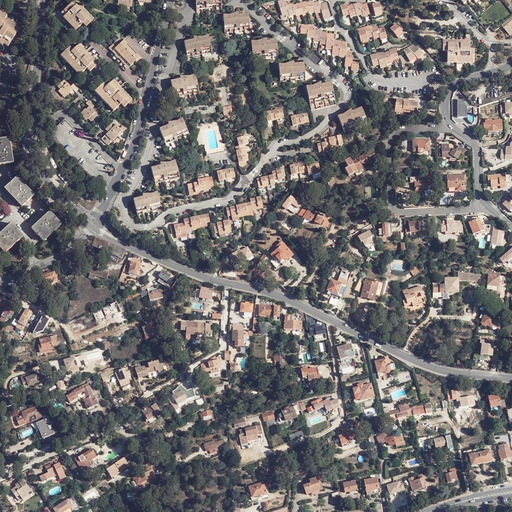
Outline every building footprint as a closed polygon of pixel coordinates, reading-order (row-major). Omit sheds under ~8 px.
[(195,0),(197,12),(222,10),(220,0),(195,0)] [(283,0),(278,2),(281,15),(288,13),(289,15),(295,13),(295,14),(301,13),(307,12),(308,12),(314,11),(314,12),(321,11),(322,14),(323,18),(330,16),(326,3),(320,5),(319,2),(313,3),(312,1),(306,3),(305,2),(293,5),(293,4),(286,6),(285,0),(283,0)] [(501,27),(509,35),(511,32),(511,10),(503,0),(499,0),(476,20),(486,32),(490,28),(495,33),(501,27)] [(83,28),(91,20),(72,1),(57,16),(73,32),(80,24),(83,28)] [(340,6),(342,15),(349,14),(349,15),(356,14),(362,13),(362,15),(369,13),(367,4),(360,5),(360,3),(347,6),(347,4),(340,6)] [(372,5),(374,15),(382,13),(379,3),(372,5)] [(9,46),(22,27),(10,20),(9,22),(6,20),(9,15),(0,10),(0,42),(4,46),(5,44),(9,46)] [(229,16),(223,15),(225,35),(250,34),(248,14),(239,15),(238,13),(229,16)] [(307,35),(307,36),(314,37),(314,39),(320,40),(320,42),(326,43),(326,46),(326,47),(332,48),(332,51),(332,53),(338,54),(338,56),(345,57),(345,59),(344,65),(351,66),(351,68),(351,69),(358,70),(359,61),(352,60),(353,52),(346,51),(347,43),(340,42),(340,41),(334,41),(334,35),(321,33),(321,30),(315,30),(315,27),(301,25),(300,34),(307,35)] [(390,30),(397,38),(402,33),(395,25),(390,30)] [(357,30),(360,42),(368,41),(367,39),(367,37),(372,36),(373,38),(379,37),(380,39),(387,37),(384,28),(378,30),(377,27),(371,28),(370,26),(357,30)] [(193,39),(183,42),(187,58),(212,52),(208,35),(202,37),(193,37),(193,39)] [(256,42),(251,42),(253,62),(278,60),(276,41),(266,41),(266,39),(256,42)] [(126,69),(138,57),(121,40),(113,48),(110,44),(106,49),(126,69)] [(442,41),(442,42),(442,47),(442,53),(447,53),(446,64),(473,65),(474,51),(469,50),(469,42),(442,41)] [(88,72),(95,65),(77,46),(71,52),(68,48),(59,57),(78,77),(85,69),(88,72)] [(405,53),(410,61),(416,56),(417,58),(419,59),(424,55),(417,47),(411,51),(409,49),(405,53)] [(370,56),(372,65),(379,64),(379,66),(379,68),(387,66),(386,64),(392,62),(391,60),(398,58),(395,49),(389,51),(389,53),(383,54),(383,52),(370,56)] [(285,65),(278,65),(280,85),(305,83),(304,64),(294,64),(294,62),(285,65)] [(180,80),(171,82),(173,97),(198,92),(194,77),(188,78),(180,78),(180,80)] [(122,108),(130,100),(111,81),(105,87),(102,84),(93,92),(112,112),(119,105),(122,108)] [(74,94),(77,91),(72,86),(69,88),(63,82),(56,88),(59,91),(58,92),(65,98),(72,92),(74,94)] [(312,87),(306,87),(310,107),(335,102),(330,83),(321,85),(320,83),(312,87)] [(403,100),(396,100),(395,105),(394,113),(402,114),(403,110),(416,111),(417,103),(403,102),(403,100)] [(90,110),(93,106),(88,101),(85,104),(89,107),(85,110),(84,109),(81,113),(87,119),(91,122),(97,115),(90,110)] [(479,115),(479,107),(474,107),(459,108),(460,114),(457,114),(457,118),(467,118),(467,116),(479,115)] [(229,108),(221,110),(223,120),(232,118),(229,108)] [(343,115),(337,117),(344,133),(367,123),(361,108),(352,112),(350,110),(343,115)] [(281,109),(265,112),(267,123),(283,119),(281,109)] [(307,114),(291,117),(293,127),(309,123),(307,114)] [(168,126),(159,130),(165,144),(187,135),(181,119),(176,123),(167,124),(168,126)] [(103,174),(110,167),(64,120),(59,125),(49,135),(95,182),(103,174)] [(485,125),(483,124),(484,132),(487,132),(487,133),(498,132),(498,131),(500,131),(502,131),(501,121),(490,122),(490,120),(485,121),(485,125)] [(122,133),(125,131),(121,127),(119,130),(112,123),(105,130),(107,133),(101,139),(107,146),(117,137),(116,136),(120,132),(122,133)] [(325,143),(317,145),(319,154),(327,153),(326,149),(343,146),(341,136),(324,140),(325,143)] [(243,152),(246,151),(244,145),(248,144),(247,140),(245,140),(244,137),(236,138),(238,147),(234,147),(239,167),(246,165),(245,162),(248,161),(246,156),(244,157),(244,154),(243,152)] [(0,164),(14,163),(12,138),(0,139),(0,164)] [(429,140),(412,141),(413,152),(418,152),(418,154),(420,155),(421,155),(422,154),(423,153),(423,152),(429,151),(429,140)] [(448,145),(441,145),(442,158),(449,158),(450,158),(450,156),(456,160),(460,155),(463,157),(466,152),(458,147),(455,152),(454,153),(452,151),(453,150),(449,150),(448,145)] [(363,154),(364,155),(351,161),(349,158),(344,161),(347,167),(344,169),(348,175),(352,174),(356,172),(363,169),(362,166),(369,163),(367,161),(375,157),(372,150),(363,154)] [(160,166),(151,169),(155,183),(178,176),(174,160),(169,163),(159,164),(160,166)] [(305,163),(289,166),(291,176),(299,174),(300,178),(308,177),(309,180),(321,177),(317,163),(306,166),(305,163)] [(233,169),(216,172),(218,182),(235,178),(233,169)] [(283,169),(271,172),(272,176),(256,179),(258,189),(274,186),(274,182),(282,180),(282,178),(285,177),(283,169)] [(465,176),(447,176),(448,188),(457,188),(457,191),(464,191),(464,183),(466,183),(465,176)] [(499,176),(487,177),(488,181),(490,181),(491,186),(500,186),(499,176)] [(21,207),(34,195),(17,177),(4,189),(21,207)] [(187,185),(189,194),(194,193),(194,194),(199,193),(199,191),(203,190),(203,189),(208,187),(206,177),(197,180),(197,182),(187,185)] [(432,177),(410,178),(410,183),(414,183),(414,189),(423,189),(423,187),(430,187),(429,182),(432,182),(432,177)] [(142,198),(133,200),(137,214),(161,208),(157,192),(151,195),(141,195),(142,198)] [(507,196),(502,201),(505,203),(508,207),(507,208),(511,213),(511,212),(511,199),(510,198),(511,197),(509,195),(508,196),(507,196)] [(230,208),(226,209),(228,217),(232,216),(232,217),(237,216),(238,218),(247,216),(247,215),(253,214),(252,210),(257,209),(258,210),(262,209),(260,198),(249,200),(250,203),(230,208)] [(311,212),(304,210),(303,213),(304,214),(303,218),(320,225),(323,220),(322,220),(323,218),(314,214),(314,213),(311,212)] [(43,242),(61,224),(49,212),(31,229),(43,242)] [(174,226),(169,227),(171,234),(175,233),(176,237),(181,235),(180,234),(187,233),(186,229),(192,228),(193,229),(202,227),(201,226),(207,224),(206,223),(210,222),(208,214),(184,220),(184,223),(174,226)] [(478,219),(469,222),(472,235),(483,232),(478,219)] [(217,224),(213,225),(215,233),(219,232),(219,233),(225,232),(225,233),(231,232),(228,221),(217,224)] [(442,225),(440,225),(441,232),(444,232),(448,231),(453,231),(453,232),(462,232),(462,226),(461,226),(461,223),(456,224),(456,226),(452,227),(452,221),(446,222),(442,222),(442,225)] [(408,227),(405,227),(406,234),(418,232),(418,227),(420,226),(419,222),(408,223),(408,227)] [(0,249),(4,254),(23,237),(11,224),(0,234),(0,249)] [(378,235),(382,235),(387,235),(390,235),(390,225),(381,226),(382,230),(378,230),(378,235)] [(127,252),(96,238),(92,247),(111,255),(120,259),(124,260),(127,252)] [(287,256),(291,252),(283,244),(270,255),(274,260),(275,259),(279,263),(287,256)] [(253,257),(247,248),(238,253),(244,262),(253,257)] [(502,255),(496,260),(502,266),(511,256),(511,249),(503,257),(502,255)] [(88,260),(90,255),(82,251),(79,256),(88,260)] [(120,259),(111,255),(109,260),(118,264),(120,259)] [(290,258),(287,256),(279,263),(275,259),(274,260),(271,263),(277,270),(290,258)] [(138,273),(142,261),(133,258),(129,270),(138,273)] [(131,262),(129,261),(124,272),(137,277),(138,273),(129,270),(131,262)] [(73,270),(69,262),(61,265),(64,274),(73,270)] [(106,279),(108,273),(87,265),(85,271),(106,279)] [(162,271),(156,280),(164,286),(171,277),(162,271)] [(57,282),(54,273),(49,274),(49,273),(40,275),(41,277),(39,277),(42,284),(52,280),(53,283),(57,282)] [(104,285),(101,278),(96,281),(98,288),(104,285)] [(458,279),(457,279),(445,279),(445,286),(438,286),(432,286),(432,293),(442,293),(447,293),(458,293),(458,281),(458,279)] [(336,283),(331,281),(327,291),(338,296),(342,286),(336,283)] [(373,301),(378,284),(365,281),(361,298),(373,301)] [(505,286),(492,281),(491,285),(504,290),(505,286)] [(211,300),(213,293),(208,291),(209,290),(201,288),(200,291),(197,290),(195,297),(203,298),(203,299),(207,301),(208,299),(211,300)] [(423,298),(425,300),(423,288),(410,290),(410,289),(405,290),(407,300),(418,299),(417,295),(422,294),(423,298)] [(27,295),(23,300),(34,306),(34,301),(27,295)] [(418,299),(407,300),(403,300),(405,306),(412,305),(413,308),(418,307),(418,308),(425,307),(423,300),(425,300),(423,298),(418,299)] [(10,313),(12,308),(14,305),(6,301),(4,305),(6,307),(1,316),(6,319),(8,315),(10,313)] [(120,313),(116,303),(110,306),(113,312),(116,311),(117,315),(120,313)] [(244,313),(251,313),(252,313),(252,305),(248,305),(248,303),(245,303),(245,304),(241,304),(240,312),(244,313)] [(112,314),(109,306),(103,309),(106,317),(112,314)] [(274,321),(279,321),(279,318),(279,313),(280,307),(275,307),(275,306),(270,306),(270,307),(266,307),(266,306),(260,306),(259,316),(274,316),(274,321)] [(101,309),(89,314),(89,316),(91,318),(102,314),(101,309)] [(496,317),(485,313),(484,315),(482,313),(479,319),(482,320),(480,324),(481,326),(484,327),(486,326),(491,328),(496,317)] [(301,331),(302,322),(290,322),(290,317),(290,316),(286,315),(285,317),(284,330),(301,331)] [(151,326),(150,322),(145,323),(146,327),(142,328),(144,337),(153,335),(153,332),(151,326)] [(198,323),(186,323),(186,330),(186,334),(198,335),(198,332),(198,325),(198,323)] [(212,325),(205,325),(198,325),(198,332),(205,332),(205,333),(212,333),(212,325)] [(322,331),(321,326),(309,328),(311,337),(325,335),(324,331),(324,330),(322,331)] [(243,331),(233,331),(232,331),(232,341),(243,341),(243,337),(243,336),(243,332),(243,331)] [(56,342),(55,336),(40,340),(41,345),(38,346),(40,352),(53,349),(53,347),(58,346),(57,345),(60,345),(59,341),(56,342)] [(493,356),(493,340),(480,340),(479,355),(493,356)] [(354,356),(351,345),(338,349),(341,360),(354,356)] [(278,362),(278,367),(287,366),(286,360),(284,360),(284,355),(273,356),(274,362),(278,362)] [(77,368),(74,358),(64,361),(67,372),(77,369),(77,368)] [(390,370),(387,358),(383,360),(375,362),(377,374),(384,372),(390,370)] [(216,361),(209,362),(208,362),(209,369),(210,369),(218,367),(218,365),(219,364),(219,360),(216,361)] [(158,365),(157,361),(148,364),(148,365),(140,367),(135,368),(137,378),(148,375),(147,372),(150,371),(151,372),(157,370),(158,372),(163,371),(160,364),(158,365)] [(218,367),(210,369),(210,370),(210,371),(210,374),(221,371),(219,364),(218,365),(218,367)] [(127,376),(124,369),(119,370),(120,371),(117,372),(118,376),(121,375),(123,380),(128,378),(127,376)] [(110,372),(101,375),(103,382),(109,379),(108,375),(111,374),(110,372)] [(303,383),(312,380),(311,375),(310,372),(301,374),(297,376),(297,379),(298,382),(302,381),(303,383)] [(25,376),(21,378),(24,386),(32,383),(33,385),(40,382),(41,384),(45,383),(46,384),(51,382),(48,373),(38,376),(37,374),(26,378),(25,376)] [(375,397),(371,384),(363,386),(364,388),(360,389),(359,388),(354,389),(357,400),(360,399),(361,401),(375,397)] [(84,390),(88,398),(93,396),(89,386),(86,387),(84,388),(85,390),(84,390)] [(83,392),(82,391),(80,387),(73,391),(76,396),(83,392)] [(448,399),(457,398),(455,387),(450,388),(451,391),(447,392),(448,399)] [(61,395),(66,404),(77,399),(73,390),(61,395)] [(501,406),(500,401),(498,393),(493,394),(493,396),(488,397),(491,408),(500,406),(501,406)] [(89,409),(98,404),(94,395),(93,396),(88,398),(84,400),(89,409)] [(473,396),(457,398),(458,404),(460,404),(461,408),(475,405),(473,396)] [(318,400),(313,402),(312,402),(311,402),(312,406),(306,407),(307,412),(319,409),(318,406),(322,405),(321,399),(318,400)] [(330,402),(334,409),(340,406),(336,399),(330,402)] [(297,404),(300,411),(306,409),(303,402),(297,404)] [(161,415),(155,404),(148,409),(146,406),(140,411),(147,422),(156,416),(157,417),(161,415)] [(431,404),(424,406),(413,409),(412,409),(413,416),(425,414),(426,414),(432,413),(431,404)] [(23,416),(25,421),(41,415),(37,407),(22,413),(23,416)] [(299,412),(297,407),(287,410),(287,411),(283,412),(286,422),(296,418),(295,414),(299,412)] [(213,419),(211,411),(204,413),(202,413),(204,422),(213,419)] [(407,411),(397,414),(398,419),(398,420),(409,418),(408,416),(407,411)] [(392,422),(398,419),(397,414),(390,416),(387,416),(392,422)] [(41,415),(25,421),(26,424),(42,417),(41,415)] [(17,419),(20,427),(26,424),(25,421),(23,416),(17,419)] [(47,418),(35,423),(42,439),(53,434),(47,418)] [(241,435),(247,434),(252,433),(257,432),(257,433),(261,432),(262,431),(261,426),(240,431),(241,435)] [(293,440),(304,436),(301,430),(291,435),(293,440)] [(350,433),(347,434),(339,436),(343,447),(351,444),(350,441),(359,438),(356,431),(350,432),(350,433)] [(384,432),(379,434),(380,435),(382,440),(385,439),(386,443),(388,443),(389,444),(390,445),(396,443),(396,442),(402,441),(400,434),(392,436),(393,436),(390,437),(389,437),(387,437),(384,432)] [(448,445),(446,436),(434,439),(436,449),(442,448),(441,446),(448,445)] [(214,440),(202,443),(205,451),(225,444),(224,439),(215,442),(214,440)] [(509,448),(508,448),(502,450),(499,450),(500,455),(501,461),(508,460),(508,458),(511,457),(511,456),(511,451),(509,451),(509,448)] [(90,458),(92,460),(97,457),(92,450),(79,458),(78,456),(75,458),(83,471),(90,467),(86,460),(90,458)] [(492,461),(490,450),(484,451),(484,452),(474,454),(474,453),(468,454),(471,466),(492,461)] [(95,466),(92,460),(90,458),(86,460),(90,467),(83,471),(84,473),(95,466)] [(124,458),(106,470),(110,476),(119,470),(121,473),(130,467),(124,458)] [(57,472),(58,475),(60,479),(66,477),(60,463),(55,466),(54,464),(47,467),(49,472),(41,476),(43,481),(52,478),(51,475),(57,472)] [(156,474),(151,465),(141,471),(143,473),(134,478),(138,485),(152,477),(156,474)] [(119,470),(110,476),(112,479),(121,473),(119,470)] [(458,480),(455,471),(450,473),(446,474),(448,483),(458,480)] [(427,478),(425,473),(408,479),(412,492),(424,488),(423,483),(425,483),(424,479),(427,478)] [(319,481),(318,478),(309,480),(310,484),(303,486),(306,495),(322,490),(319,481)] [(378,490),(376,478),(364,480),(366,492),(378,490)] [(23,479),(19,482),(19,484),(17,485),(11,491),(16,498),(19,496),(20,497),(24,494),(26,497),(28,495),(27,494),(32,491),(23,479)] [(357,492),(355,481),(343,483),(344,493),(349,492),(349,493),(357,492)] [(400,484),(400,481),(387,485),(390,495),(405,490),(403,483),(400,484)] [(267,493),(264,483),(249,487),(253,497),(267,493)] [(73,497),(54,508),(56,511),(63,511),(71,507),(73,511),(79,507),(73,497)]
